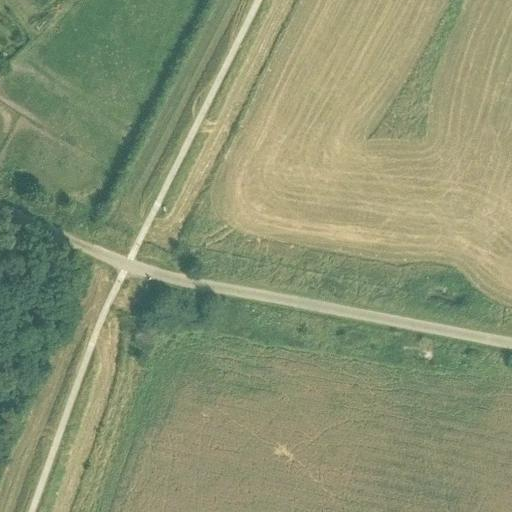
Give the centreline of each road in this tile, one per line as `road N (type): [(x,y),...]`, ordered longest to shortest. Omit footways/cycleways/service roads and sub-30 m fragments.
road 1 (unclassified): [(511,342),(153,275),(0,210)]
road 2 (track): [(86,511),(122,406),(138,269)]
